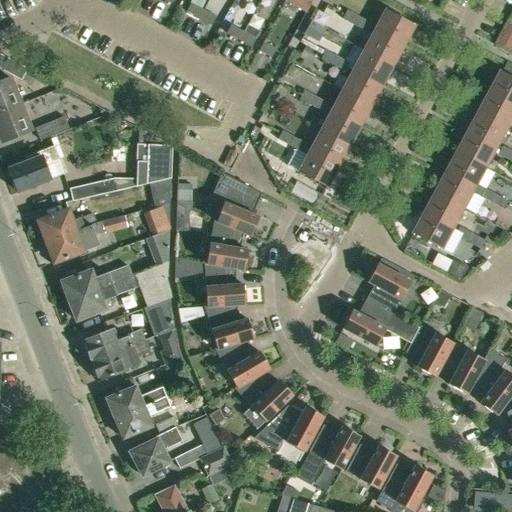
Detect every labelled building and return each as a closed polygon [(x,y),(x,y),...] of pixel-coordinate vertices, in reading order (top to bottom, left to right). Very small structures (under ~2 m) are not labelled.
[(312,0),(287,0),(307,10),(312,0)] [(198,18),(203,10),(190,3),(186,11),(198,18)] [(203,10),(198,18),(211,25),(215,16),(203,10)] [(355,25),(359,17),(347,10),(342,18),(355,25)] [(375,30),(403,45),(414,25),(386,10),(375,30)] [(359,17),(355,25),(367,32),(372,24),(359,17)] [(509,51),(510,50),(511,45),(511,26),(508,24),(497,43),(497,44),(509,51)] [(239,39),(243,31),(230,25),(226,33),(239,39)] [(392,66),(403,45),(375,30),(364,50),(392,66)] [(243,31),(239,39),(251,46),(255,38),(243,31)] [(263,42),(259,50),(271,57),(276,49),(263,42)] [(333,65),(337,57),(325,50),(321,58),(333,65)] [(381,86),(392,66),(364,50),(353,71),(381,86)] [(27,68),(0,53),(0,68),(21,80),(27,68)] [(337,57),(333,65),(346,72),(350,64),(337,57)] [(370,106),(381,86),(353,71),(342,91),(370,106)] [(489,92),(511,104),(511,77),(500,71),(489,92)] [(0,112),(21,104),(10,78),(0,81),(0,112)] [(312,105),(316,97),(303,90),(299,99),(312,105)] [(359,126),(370,106),(342,91),(331,111),(359,126)] [(506,127),(511,115),(511,104),(489,92),(478,112),(506,127)] [(31,130),(25,114),(44,106),(40,96),(21,104),(0,112),(0,139),(1,142),(31,130)] [(316,97),(312,105),(324,112),(328,104),(316,97)] [(349,146),(359,126),(331,111),(321,131),(349,146)] [(495,147),(506,127),(478,112),(467,132),(495,147)] [(62,115),(33,127),(38,139),(67,127),(62,115)] [(290,145),(294,137),(282,131),(277,139),(290,145)] [(338,166),(349,146),(321,131),(310,151),(338,166)] [(484,167),(495,147),(467,132),(456,152),(484,167)] [(294,137),(290,145),(302,152),(307,144),(294,137)] [(63,175),(57,159),(59,158),(54,145),(24,157),(26,161),(8,168),(13,179),(11,182),(13,188),(17,189),(18,192),(49,180),(63,175)] [(171,177),(172,145),(148,145),(147,161),(139,161),(138,185),(146,183),(148,183),(171,177)] [(511,161),(511,158),(511,151),(503,146),(498,154),(511,161)] [(327,187),(338,166),(310,151),(299,172),(327,187)] [(473,187),(484,167),(456,152),(445,172),(473,187)] [(242,231),(242,233),(250,236),(258,217),(252,214),(261,193),(221,172),(210,198),(223,203),(216,220),(242,231)] [(445,172),(435,192),(463,207),(474,214),(483,198),(477,194),(479,190),(473,187),(445,172)] [(153,206),(169,201),(170,178),(171,178),(171,177),(148,183),(153,206)] [(113,179),(68,190),(71,201),(116,190),(113,179)] [(479,190),(477,194),(483,198),(489,201),(493,193),(481,186),(479,190)] [(452,228),(463,207),(435,192),(424,213),(452,228)] [(493,193),(489,201),(501,208),(506,200),(493,193)] [(193,201),(180,201),(180,206),(193,211),(193,201)] [(46,242),(96,223),(92,213),(72,221),(68,210),(38,221),(39,225),(38,228),(40,233),(43,235),(46,242)] [(424,213),(413,233),(441,248),(452,254),(461,237),(455,235),(457,230),(452,228),(424,213)] [(125,215),(100,221),(104,234),(128,227),(125,215)] [(190,218),(176,218),(176,228),(190,229),(190,218)] [(242,231),(216,220),(213,219),(209,244),(209,243),(206,263),(234,267),(234,269),(243,270),(247,250),(240,249),(242,233),(242,231)] [(79,239),(99,232),(96,223),(46,242),(49,249),(47,252),(49,257),(54,262),(83,250),(79,239)] [(457,230),(455,235),(461,237),(467,241),(472,233),(459,226),(457,230)] [(154,267),(168,261),(169,230),(144,239),(154,267)] [(472,233),(467,241),(480,248),(484,240),(472,233)] [(466,265),(455,259),(446,274),(457,281),(466,265)] [(167,298),(167,299),(170,298),(166,280),(168,261),(154,267),(132,276),(136,287),(139,286),(146,306),(167,298)] [(234,267),(206,263),(203,262),(205,287),(206,306),(204,306),(204,308),(235,305),(244,305),(243,284),(236,285),(234,269),(234,267)] [(365,299),(392,314),(400,300),(410,282),(377,264),(367,282),(373,285),(365,299)] [(68,301),(131,276),(127,265),(93,278),(90,270),(61,281),(62,284),(60,287),(62,292),(66,294),(68,301)] [(114,295),(126,290),(135,287),(131,276),(68,301),(71,308),(70,311),(71,316),(75,317),(76,320),(105,309),(105,308),(112,305),(115,298),(114,295)] [(448,295),(438,290),(432,301),(441,306),(448,295)] [(173,329),(167,299),(167,298),(146,306),(142,307),(153,337),(173,329)] [(418,328),(392,314),(365,299),(358,314),(352,310),(342,328),(375,347),(385,328),(410,342),(418,328)] [(215,350),(244,341),(253,338),(247,319),(240,321),(235,305),(204,308),(211,330),(210,330),(216,348),(214,349),(215,350)] [(472,307),(466,318),(477,324),(483,313),(472,307)] [(187,308),(177,309),(179,317),(180,323),(190,320),(187,308)] [(452,343),(453,343),(434,333),(434,334),(419,326),(405,353),(419,360),(416,367),(434,377),(438,370),(452,343)] [(91,360),(144,340),(140,330),(116,339),(113,329),(84,341),(85,343),(83,347),(85,352),(88,353),(91,360)] [(172,333),(161,337),(167,351),(163,352),(167,364),(181,359),(172,333)] [(339,334),(334,342),(348,349),(352,341),(339,334)] [(97,377),(99,380),(128,369),(128,368),(135,366),(139,359),(137,355),(148,351),(144,340),(91,360),(94,367),(93,370),(94,376),(97,377)] [(235,389),(262,374),(269,369),(259,351),(253,355),(244,341),(215,350),(226,370),(236,387),(234,388),(235,389)] [(466,351),(452,343),(438,370),(451,378),(448,384),(466,394),(470,387),(471,387),(485,361),(483,360),(466,351)] [(485,361),(471,387),(484,397),(480,402),(496,415),(511,393),(511,375),(504,370),(501,374),(498,371),(506,359),(490,347),(483,360),(485,361)] [(136,377),(139,385),(149,380),(146,373),(136,377)] [(262,374),(235,389),(250,406),(243,413),(257,428),(265,421),(292,395),(278,380),(273,385),(262,374)] [(114,418),(166,396),(162,386),(139,396),(135,386),(106,398),(107,401),(106,404),(108,409),(111,410),(114,418)] [(121,435),(122,438),(151,426),(147,416),(170,406),(166,396),(114,418),(117,426),(116,429),(118,434),(121,435)] [(287,405),(253,438),(276,451),(282,440),(286,442),(304,452),(323,416),(305,407),(301,413),(287,405)] [(219,409),(209,415),(216,426),(225,418),(219,409)] [(153,424),(158,435),(175,427),(177,426),(172,416),(153,424)] [(341,470),(359,436),(341,426),(337,432),(323,424),(308,451),(323,459),(323,460),(341,470)] [(156,438),(129,451),(134,462),(133,465),(137,472),(140,472),(142,476),(169,462),(163,450),(182,441),(175,427),(158,435),(156,436),(156,438)] [(41,457),(15,456),(0,456),(0,454),(0,439),(0,511),(32,511),(33,487),(40,487),(41,457)] [(173,458),(178,468),(205,456),(199,444),(173,458)] [(359,479),(377,489),(395,456),(377,446),(374,452),(359,444),(344,471),(359,479)] [(200,459),(208,475),(231,464),(223,448),(200,459)] [(396,464),(375,501),(390,509),(394,501),(414,511),(416,510),(421,501),(419,499),(432,475),(414,466),(410,472),(396,464)] [(443,491),(433,485),(432,484),(426,495),(442,504),(443,491)] [(191,511),(187,511),(173,485),(154,494),(163,510),(166,508),(167,511),(199,511),(198,508),(191,511)] [(511,491),(485,490),(484,489),(482,508),(511,510),(511,491)] [(302,511),(306,503),(296,500),(293,499),(288,511),(302,511)] [(333,511),(334,511),(306,503),(302,511),(333,511)]
